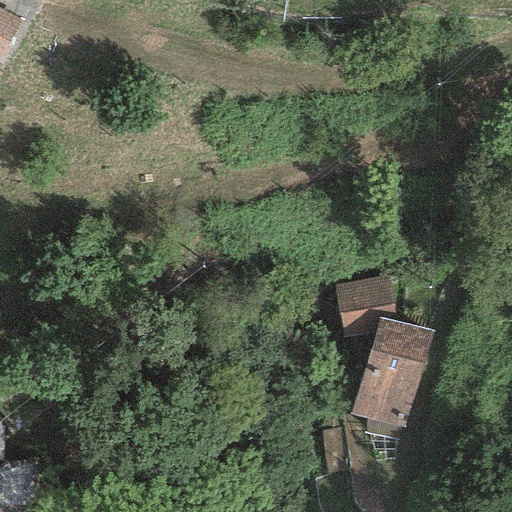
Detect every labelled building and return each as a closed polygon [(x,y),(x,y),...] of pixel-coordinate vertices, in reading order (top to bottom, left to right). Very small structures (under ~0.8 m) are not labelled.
[(0,61),(20,20),(0,9),(0,61)] [(376,317),(393,321),(386,277),(332,286),(342,338),(371,334),(376,317)] [(393,321),(376,317),(371,334),(349,416),(366,420),(363,432),(396,441),(400,427),(405,429),(432,332),(393,321)] [(0,495),(39,491),(35,454),(6,457),(0,460),(0,495)] [(0,495),(0,511),(42,511),(39,491),(0,495)]
